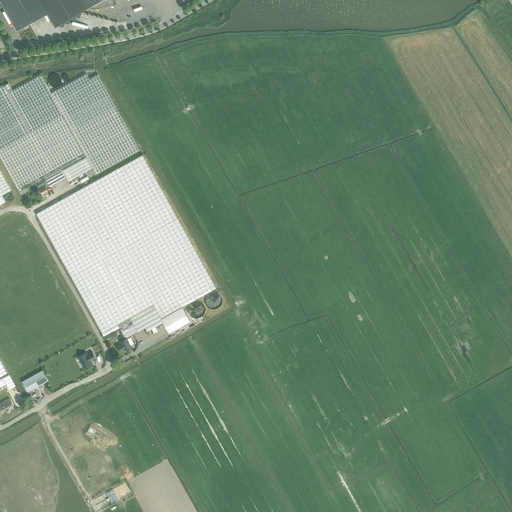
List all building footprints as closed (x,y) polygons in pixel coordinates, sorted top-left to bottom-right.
[(0,0),(17,29),(48,12),(55,25),(92,4),(93,7),(115,3),(113,0),(0,0)] [(68,181),(93,167),(96,173),(139,149),(97,73),(89,78),(86,72),(50,92),(41,75),(39,74),(12,89),(8,83),(3,85),(0,86),(0,156),(19,191),(45,178),(46,180),(37,185),(39,189),(39,188),(42,193),(51,189),(49,186),(66,176),(68,181)] [(61,77),(60,76),(59,75),(58,75),(57,74),(56,74),(55,74),(54,74),(53,74),(52,75),(51,76),(50,76),(50,77),(49,78),(49,79),(49,80),(49,82),(49,83),(50,84),(50,85),(51,85),(52,86),(53,86),(54,87),(55,87),(56,87),(57,87),(58,86),(59,86),(60,85),(61,84),(61,83),(62,82),(62,81),(62,80),(62,79),(61,78),(61,77)] [(36,213),(102,333),(104,336),(119,327),(124,336),(127,337),(145,327),(147,331),(148,330),(150,329),(163,322),(169,332),(190,320),(182,306),(216,288),(142,154),(36,213)] [(0,195),(11,189),(0,169),(0,195)] [(13,194),(13,193),(12,193),(11,192),(10,192),(9,192),(8,192),(7,193),(6,193),(6,194),(5,195),(5,196),(5,197),(5,198),(6,199),(6,200),(7,200),(8,200),(8,201),(9,201),(10,201),(11,201),(11,200),(12,200),(13,199),(13,198),(14,197),(14,196),(14,195),(13,194)] [(221,295),(220,294),(219,293),(218,292),(216,292),(215,292),(213,291),(212,292),(210,292),(209,293),(208,294),(207,295),(206,296),(205,297),(205,299),(205,300),(205,302),(205,303),(206,305),(207,306),(208,307),(209,308),(210,309),(212,309),(213,309),(215,309),(216,309),(218,308),(219,307),(220,306),(221,305),(222,304),(222,302),(222,301),(222,299),(222,298),(222,296),(221,295)] [(204,304),(203,303),(202,302),(200,301),(199,301),(197,301),(196,301),(195,301),(193,301),(192,302),(191,303),(190,304),(189,305),(188,306),(188,308),(188,309),(188,311),(188,312),(189,314),(190,315),(191,316),(192,317),(193,317),(195,318),(196,318),(198,318),(199,318),(201,317),(202,316),(203,315),(204,314),(205,313),(205,311),(205,310),(205,308),(205,307),(204,306),(204,304)] [(120,351),(121,351),(123,350),(123,349),(131,345),(134,343),(131,337),(128,338),(127,337),(120,341),(121,343),(117,345),(120,351)] [(86,352),(78,357),(85,368),(93,364),(90,360),(92,359),(96,357),(92,351),(87,354),(86,352)] [(47,380),(42,370),(22,381),(28,391),(47,380)] [(0,394),(8,390),(16,385),(10,374),(0,379),(0,394)] [(0,406),(2,411),(14,405),(10,398),(0,403),(0,406)]
